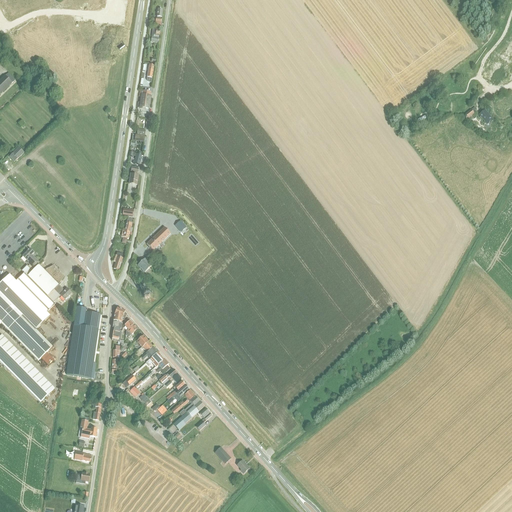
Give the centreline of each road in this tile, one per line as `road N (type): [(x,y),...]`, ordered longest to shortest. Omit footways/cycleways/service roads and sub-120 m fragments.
road 1 (residential): [(115,293),(136,225),(168,0)]
road 2 (secondary): [(95,263),(109,218),(141,0)]
road 3 (secondary): [(290,487),(115,293)]
road 4 (residential): [(88,511),(115,293)]
